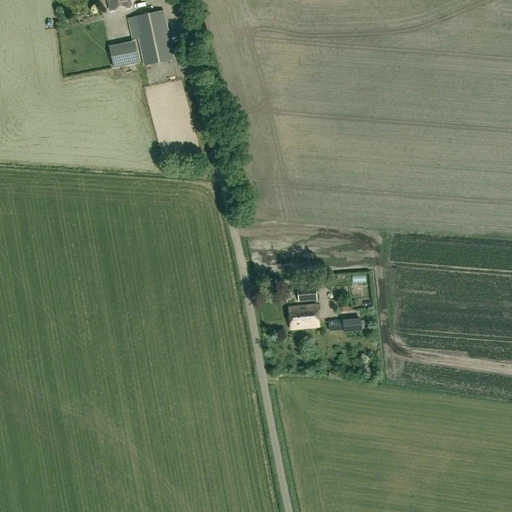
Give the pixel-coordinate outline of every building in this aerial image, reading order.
[(132,6),(130,0),(107,0),(110,11),(132,6)] [(128,18),(130,28),(136,27),(145,66),(174,59),(163,10),(128,18)] [(140,62),(136,44),(110,49),(114,68),(140,62)] [(299,301),(317,300),(316,287),(298,288),(299,301)] [(291,329),(320,326),(318,305),(289,307),(291,329)] [(343,319),(328,320),(329,331),(344,329),(344,331),(363,329),(361,318),(343,319)]
